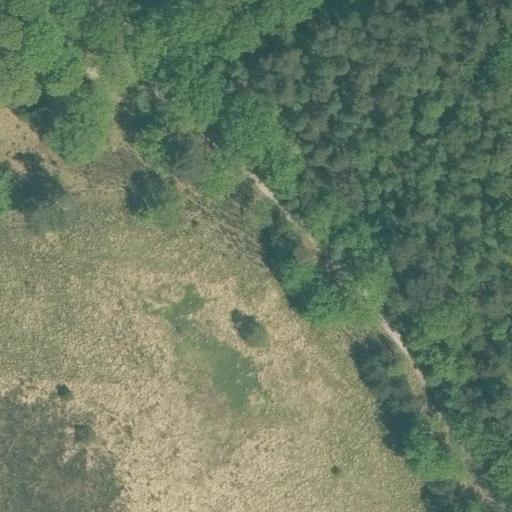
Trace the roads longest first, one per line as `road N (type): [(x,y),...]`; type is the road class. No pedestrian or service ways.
road 1 (track): [(134,64),(374,303),(498,511)]
road 2 (unknown): [(165,51),(249,106),(344,196),(424,289),(511,441)]
road 3 (track): [(0,86),(134,64)]
road 4 (track): [(134,64),(246,0)]
